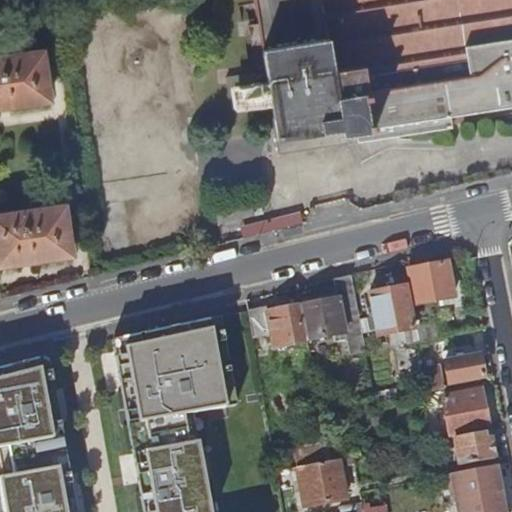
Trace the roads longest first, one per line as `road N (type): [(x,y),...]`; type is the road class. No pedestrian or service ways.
road 1 (residential): [(0,330),(478,211)]
road 2 (residential): [(478,211),(511,381)]
